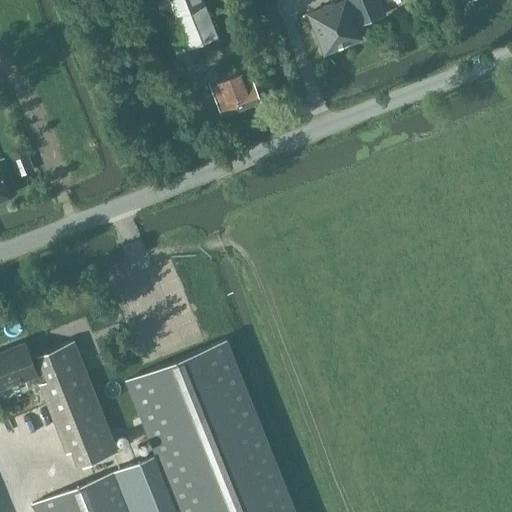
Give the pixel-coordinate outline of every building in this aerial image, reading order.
[(154,0),(160,14),(164,12),(169,25),(176,22),(180,31),(188,50),(197,46),(218,37),(203,0),(154,0)] [(378,0),(343,0),(333,4),(332,3),(306,13),(323,57),(362,39),(357,27),(385,15),(378,0)] [(110,23),(93,29),(101,51),(118,45),(116,40),(126,36),(122,27),(113,30),(110,23)] [(149,59),(135,66),(140,77),(154,70),(149,59)] [(222,116),(260,101),(251,79),(246,67),(209,82),(213,93),(222,116)] [(191,102),(181,106),(188,124),(195,121),(197,126),(204,123),(202,119),(208,117),(198,94),(189,97),(191,102)] [(178,99),(160,107),(170,132),(188,124),(181,106),(178,99)] [(12,161),(17,175),(33,169),(28,155),(12,161)] [(0,198),(15,193),(2,157),(0,157),(0,198)] [(41,371),(35,373),(24,343),(0,352),(0,390),(24,381),(27,389),(38,385),(71,470),(118,452),(74,340),(35,355),(41,371)] [(226,340),(125,380),(155,454),(153,455),(175,511),(294,511),(275,462),(226,340)] [(175,511),(153,455),(123,467),(141,511),(175,511)] [(34,511),(141,511),(123,467),(31,505),(34,511)]
